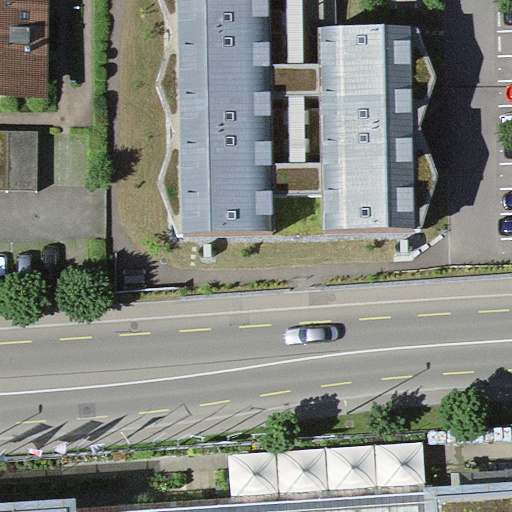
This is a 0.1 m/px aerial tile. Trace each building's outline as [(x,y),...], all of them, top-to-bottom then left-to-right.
[(49,0),(0,0),(0,96),(49,97),(49,0)] [(271,0),(177,0),(182,234),(276,232),(271,0)] [(409,27),(318,29),(324,228),(415,226),(409,27)] [(40,135),(0,134),(0,194),(39,195),(40,135)] [(511,511),(511,501),(317,511),(511,511)]
